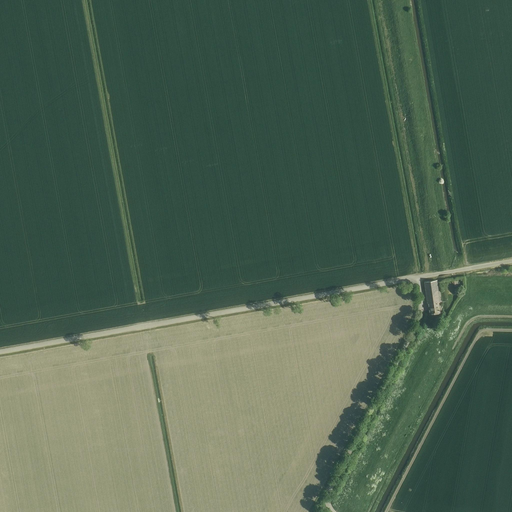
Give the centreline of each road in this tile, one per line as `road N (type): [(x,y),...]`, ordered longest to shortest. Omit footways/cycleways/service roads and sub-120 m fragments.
road 1 (unclassified): [(0,352),(418,277)]
road 2 (unclassified): [(334,511),(329,494),(420,319),(418,277)]
